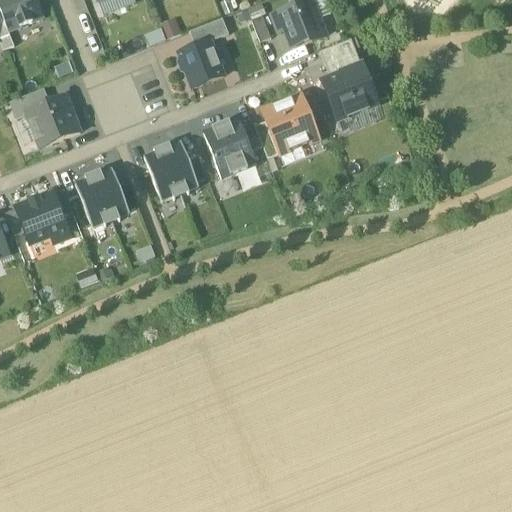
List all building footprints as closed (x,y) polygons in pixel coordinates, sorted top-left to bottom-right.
[(0,0),(0,15),(0,16),(8,35),(43,22),(34,0),(0,0)] [(309,1),(291,8),(292,10),(270,19),(276,36),(284,33),(291,51),(305,45),(306,47),(325,40),(309,1)] [(14,50),(8,35),(0,16),(0,47),(3,54),(14,50)] [(261,20),(250,24),(259,46),(270,42),(261,20)] [(146,49),(181,36),(175,22),(141,34),(146,49)] [(188,36),(194,50),(209,45),(210,45),(228,38),(222,22),(188,36)] [(318,55),(329,81),(361,69),(350,43),(318,55)] [(177,57),(191,93),(223,80),(210,45),(209,45),(194,50),(177,57)] [(336,123),(376,108),(361,69),(329,81),(321,84),(336,123)] [(43,93),(19,102),(26,119),(46,111),(45,108),(48,106),(43,93)] [(266,130),(276,154),(298,145),(300,151),(319,143),(301,99),(260,115),(266,130)] [(72,116),(65,100),(48,106),(45,108),(46,111),(26,119),(36,144),(39,152),(80,136),(76,126),(72,116)] [(16,123),(26,119),(19,102),(10,106),(16,123)] [(376,108),(336,123),(342,139),(382,123),(376,108)] [(26,119),(16,123),(14,124),(24,149),(36,144),(26,119)] [(255,168),(250,155),(247,146),(238,124),(203,137),(220,182),(255,168)] [(255,134),(258,141),(261,151),(267,164),(278,159),(276,154),(266,130),(255,134)] [(258,141),(247,146),(250,155),(261,151),(258,141)] [(278,159),(300,151),(298,145),(276,154),(278,159)] [(180,146),(143,161),(160,205),(198,191),(180,146)] [(111,173),(74,188),(92,232),(129,218),(111,173)] [(63,194),(52,198),(61,221),(72,216),(63,194)] [(14,211),(15,213),(24,235),(29,248),(50,240),(53,247),(69,241),(61,221),(52,198),(52,196),(14,211)] [(13,240),(24,235),(15,213),(4,217),(13,240)]
